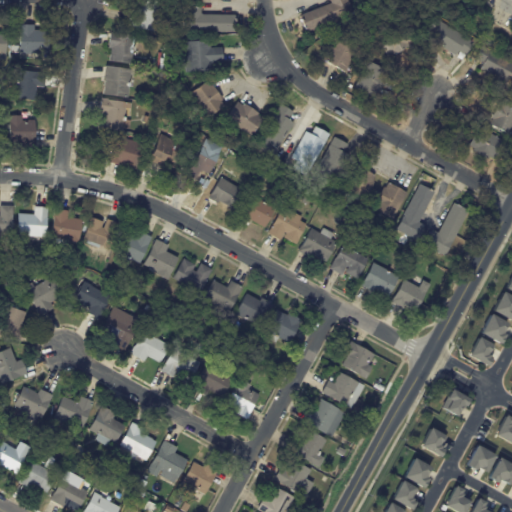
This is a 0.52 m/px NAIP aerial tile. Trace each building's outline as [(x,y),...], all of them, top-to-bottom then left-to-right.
[(127,25),(131,11),(138,13),(141,0),(145,0),(162,5),(154,33),(127,25)] [(300,17),(300,16),(330,3),(328,0),(346,0),(351,12),(316,26),(320,37),(311,41),(307,31),(304,32),(301,22),(302,22),(300,17)] [(199,12),(199,15),(233,15),(233,32),(182,32),(183,7),(199,7),(199,12)] [(450,28),(473,42),(465,56),(457,51),(454,56),(429,41),(432,36),(425,31),(433,18),(450,28)] [(407,47),(394,55),(393,53),(387,57),(376,38),(402,23),(412,41),(407,44),(408,47),(407,47)] [(34,30),(49,30),(49,54),(34,54),(34,57),(18,57),(18,25),(33,25),(33,30),(34,30)] [(339,71),(321,60),(328,46),(333,49),(335,44),(331,42),(336,32),(361,46),(354,57),(350,54),(348,58),(352,61),(345,74),(339,71)] [(110,49),(107,49),(109,33),(135,36),(131,65),(109,63),(110,49)] [(220,48),(221,63),(210,64),(210,71),(184,72),(183,42),(208,41),(209,48),(220,48)] [(507,81),(506,84),(479,70),(482,65),(474,61),(481,47),(511,62),(511,77),(509,76),(507,81)] [(381,78),(380,79),(383,81),(378,89),(375,88),(370,97),(353,88),(368,61),(385,71),(381,78)] [(130,70),(126,98),(100,95),(104,66),(130,69),(130,70)] [(41,75),(41,81),(35,81),(34,95),(16,94),(18,70),(42,72),(41,75)] [(211,86),(221,100),(219,102),(222,106),(205,118),(188,94),(206,82),(209,87),(211,85),(211,86)] [(511,126),(507,135),(490,125),(493,119),(490,118),(499,103),(501,103),(504,98),(511,102),(511,126)] [(103,100),(125,102),(123,118),(129,119),(128,130),(120,129),(120,131),(95,129),(97,118),(102,119),(103,114),(97,114),(99,99),(103,100)] [(257,117),(261,119),(249,137),(224,120),(236,102),(241,105),(242,104),(257,113),(256,116),(257,117)] [(294,114),(289,122),(293,125),(276,150),(272,147),(267,154),(254,146),(281,105),(294,114)] [(33,121),(33,142),(31,142),(31,148),(18,147),(18,143),(8,143),(8,116),(21,116),(21,120),(33,121)] [(328,134),(306,176),(293,169),(296,163),(290,160),(304,132),(310,135),(314,127),(328,134)] [(499,150),(494,160),(489,157),(488,160),(472,151),(474,149),(467,146),(477,127),(504,141),(499,150)] [(219,148),(203,180),(194,176),(192,180),(180,174),(188,158),(184,156),(189,145),(195,147),(191,154),(194,156),(200,144),(192,140),(195,133),(203,138),(202,140),(219,148)] [(158,166),(148,162),(158,134),(181,143),(173,163),(161,159),(158,166)] [(119,166),(107,163),(114,137),(140,144),(133,170),(119,166)] [(346,145),(348,145),(343,154),(348,156),(332,184),(327,180),(323,188),(309,181),(334,137),(346,145)] [(366,171),(375,176),(372,182),(373,183),(365,198),(363,197),(361,201),(342,191),(356,166),(366,171)] [(224,180),(241,191),(230,209),(218,202),(216,205),(208,199),(221,178),(224,180)] [(394,187),(407,194),(392,221),(373,210),(376,204),(375,203),(383,188),(385,189),(388,184),(394,187)] [(431,191),(434,193),(418,223),(424,226),(416,242),(394,230),(419,185),(431,191)] [(251,221),(250,220),(248,224),(236,217),(249,195),(273,209),(263,228),(251,221)] [(269,195),(276,199),(273,204),(266,200),(269,195)] [(339,201),(348,206),(345,212),(340,209),(340,207),(337,206),(339,201)] [(455,204),(468,212),(444,256),(423,245),(431,231),(437,234),(453,204),(455,204)] [(0,206),(11,206),(11,233),(0,233),(0,206)] [(36,207),(46,208),(44,238),(15,236),(16,214),(32,215),(33,207),(36,207)] [(57,210),(67,212),(66,218),(80,220),(76,243),(64,241),(63,245),(50,243),(51,238),(49,238),(54,210),(57,210)] [(295,245),(283,239),(285,234),(284,233),(279,241),(267,235),(280,210),(286,213),(288,210),(301,217),(299,221),(306,225),(295,245)] [(100,228),(102,229),(105,220),(117,224),(108,250),(81,239),(89,218),(102,223),(100,228)] [(333,234),(330,240),(336,243),(325,262),(313,255),(310,259),(298,252),(311,229),(320,234),(323,229),(333,234)] [(140,233),(150,238),(137,264),(112,251),(121,233),(135,240),(138,232),(140,233)] [(157,241),(168,247),(165,253),(177,259),(165,281),(155,275),(156,273),(142,265),(155,240),(157,241)] [(367,260),(356,280),(344,273),(346,271),(332,263),(342,246),(367,260)] [(194,266),(192,271),(195,273),(199,264),(210,270),(197,294),(172,280),(183,259),(194,266)] [(371,292),(360,286),(372,264),(398,277),(387,296),(374,290),(372,294),(371,292)] [(511,293),(502,288),(511,271),(511,293)] [(51,302),(49,303),(52,309),(39,316),(25,293),(52,277),(63,295),(51,302)] [(96,319),(85,313),(87,308),(70,300),(80,280),(90,286),(93,281),(103,287),(101,291),(111,296),(101,315),(99,314),(97,319),(96,319)] [(400,309),(390,304),(403,280),(418,288),(421,281),(429,286),(415,312),(403,306),(401,310),(400,309)] [(229,282),(240,288),(227,313),(201,300),(212,281),(226,288),(229,282)] [(489,310),(500,292),(511,298),(511,308),(511,310),(511,318),(510,322),(489,310)] [(258,301),(259,301),(261,299),(272,305),(260,328),(235,315),(245,294),(258,301)] [(25,314),(20,328),(25,329),(20,342),(0,335),(0,311),(2,305),(25,314)] [(299,322),(300,323),(289,344),(277,338),(275,343),(262,337),(275,310),(299,322)] [(118,317),(123,319),(125,314),(133,318),(130,323),(137,327),(124,352),(111,346),(114,340),(100,333),(110,313),(118,317)] [(498,344),(477,333),(488,314),(504,323),(500,330),(501,330),(499,333),(503,335),(498,344)] [(140,361),(130,355),(144,331),(153,336),(153,338),(157,340),(157,339),(170,347),(159,364),(147,357),(144,363),(140,361)] [(465,356),(476,337),(492,346),(487,355),(491,357),(485,367),(465,356)] [(350,342),(374,356),(368,367),(370,368),(364,380),(340,367),(345,357),(342,355),(349,342),(350,342)] [(239,344),(245,347),(243,353),(236,350),(239,344)] [(21,364),(25,375),(0,383),(0,351),(9,348),(15,362),(20,360),(21,364)] [(175,373),(173,372),(170,378),(159,372),(171,349),(199,363),(189,380),(175,373)] [(203,396),(192,390),(205,365),(231,379),(221,398),(208,391),(205,397),(203,396)] [(363,387),(351,410),(321,393),(327,381),(333,384),(339,373),(363,387)] [(251,408),(246,416),(224,402),(238,379),(250,386),(248,390),(258,396),(251,408)] [(381,392),(373,387),(375,383),(383,388),(381,392)] [(41,392),(51,396),(40,419),(12,406),(21,388),(26,389),(33,392),(33,393),(36,395),(38,390),(41,392)] [(438,407),(449,388),(468,399),(462,409),(460,408),(455,416),(454,416),(438,407)] [(82,399),(92,403),(81,429),(68,423),(67,427),(59,424),(58,426),(50,423),(61,397),(76,403),(79,397),(82,399)] [(340,420),(330,438),(304,423),(310,412),(312,413),(320,400),(344,413),(340,420)] [(101,408),(114,414),(111,420),(123,426),(113,444),(108,441),(105,447),(93,441),(96,436),(87,431),(100,407),(101,408)] [(492,435),(503,414),(511,419),(511,422),(511,424),(511,443),(511,445),(492,435)] [(361,429),(353,425),(358,416),(366,420),(361,429)] [(133,425),(143,430),(141,435),(155,442),(142,466),(116,452),(120,444),(119,444),(130,424),(133,425)] [(418,446),(428,428),(444,437),(439,446),(443,448),(437,457),(418,446)] [(318,452),(317,456),(323,459),(317,469),(287,452),(295,439),(301,443),(308,431),(325,441),(318,452)] [(4,469),(0,466),(0,442),(6,445),(9,441),(18,446),(19,443),(29,448),(15,475),(4,469)] [(163,443),(176,450),(173,455),(186,462),(173,486),(156,476),(155,478),(146,473),(162,443),(163,443)] [(463,465),(474,445),(493,455),(484,473),(474,467),(472,470),(463,465)] [(78,447),(83,450),(81,455),(75,451),(78,447)] [(345,451),(342,457),(336,453),(339,447),(345,451)] [(27,490),(17,484),(29,461),(42,468),(48,457),(54,460),(48,471),(55,475),(45,493),(32,486),(29,490),(27,490)] [(496,457),(511,465),(511,474),(506,485),(496,480),(495,483),(485,477),(496,457)] [(401,477),(411,458),(427,466),(427,467),(428,468),(424,474),(423,477),(426,479),(421,488),(401,477)] [(310,471),(305,480),(313,485),(305,499),(272,481),(279,469),(285,472),(291,461),(310,471)] [(203,466),(204,464),(216,470),(203,496),(191,490),(190,493),(179,488),(192,463),(202,468),(203,466)] [(82,481),(78,488),(87,493),(77,510),(65,503),(62,509),(48,501),(61,478),(70,483),(74,476),(82,481)] [(140,480),(147,483),(143,489),(137,486),(140,480)] [(389,499),(399,480),(413,488),(413,489),(415,490),(409,501),(413,503),(409,510),(389,499)] [(453,486),(462,491),(460,494),(469,499),(468,502),(462,511),(453,511),(442,505),(453,486)] [(285,511),(256,511),(255,511),(262,498),(268,502),(273,493),(274,493),(276,489),(293,499),(285,511)] [(82,511),(93,493),(100,497),(103,492),(113,498),(110,504),(118,509),(116,511),(82,511)] [(133,504),(127,501),(132,493),(138,496),(133,504)] [(467,511),(475,498),(484,503),(482,507),(492,511),(467,511)] [(381,511),(386,503),(403,511),(381,511)]
